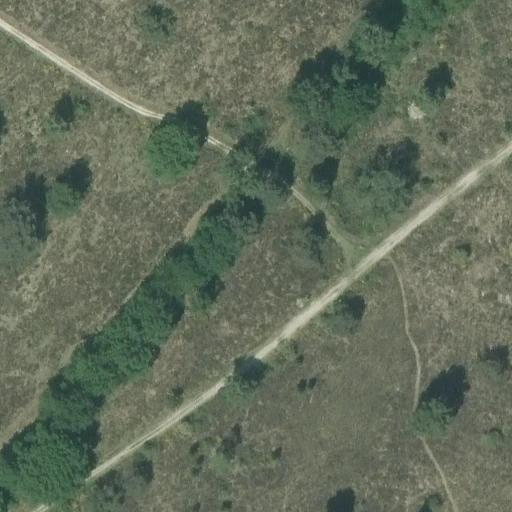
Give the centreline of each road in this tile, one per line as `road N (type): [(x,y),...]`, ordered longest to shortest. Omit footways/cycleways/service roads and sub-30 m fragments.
road 1 (track): [(33,511),(362,267)]
road 2 (track): [(362,267),(511,152)]
